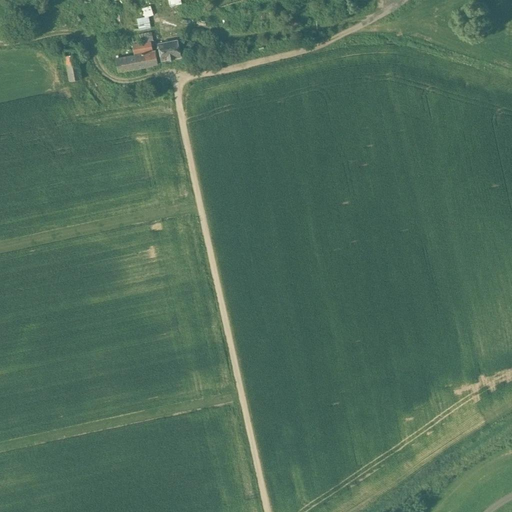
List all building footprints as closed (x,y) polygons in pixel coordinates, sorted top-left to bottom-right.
[(181,0),(168,0),(171,8),(183,5),(181,0)] [(143,7),(145,16),(137,17),(140,29),(151,26),(149,16),(154,15),(151,5),(143,7)] [(140,34),(141,42),(132,44),(134,55),(116,58),(118,72),(158,64),(155,50),(153,50),(151,41),(153,40),(151,32),(140,34)] [(161,61),(181,57),(177,39),(158,43),(161,61)] [(82,79),(77,50),(65,52),(69,81),(82,79)]
